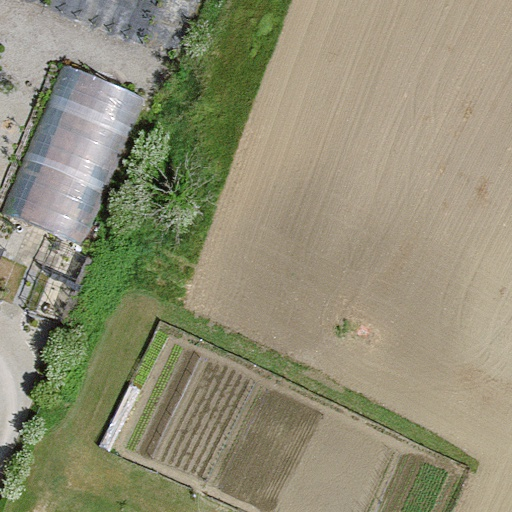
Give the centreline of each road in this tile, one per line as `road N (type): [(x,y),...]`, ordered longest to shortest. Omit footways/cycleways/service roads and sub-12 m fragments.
road 1 (track): [(189,0),(172,55),(159,169),(90,338)]
road 2 (track): [(39,511),(54,429),(90,324),(79,299),(0,260)]
